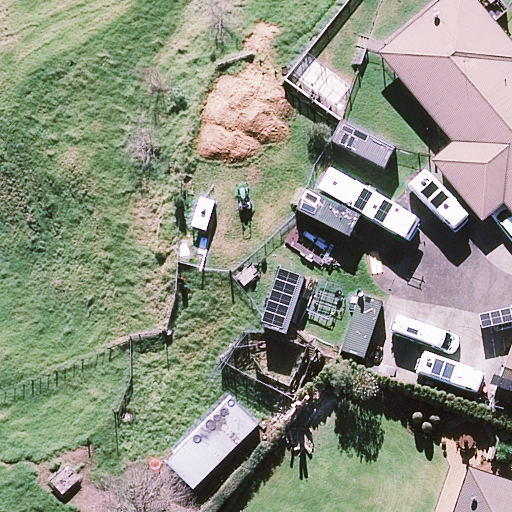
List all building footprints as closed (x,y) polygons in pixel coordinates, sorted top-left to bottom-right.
[(511,58),(465,0),(449,0),(381,55),(457,152),(437,168),(483,226),(506,207),(511,214),(511,58)] [(342,86),(325,73),(290,87),(323,112),(342,86)] [(311,204),(274,189),(252,245),(290,260),(311,204)] [(385,310),(364,301),(344,349),(365,358),(385,310)] [(511,358),(498,402),(511,406),(511,358)] [(261,429),(234,401),(169,463),(195,491),(261,429)] [(511,511),(511,484),(451,464),(434,511),(511,511)]
